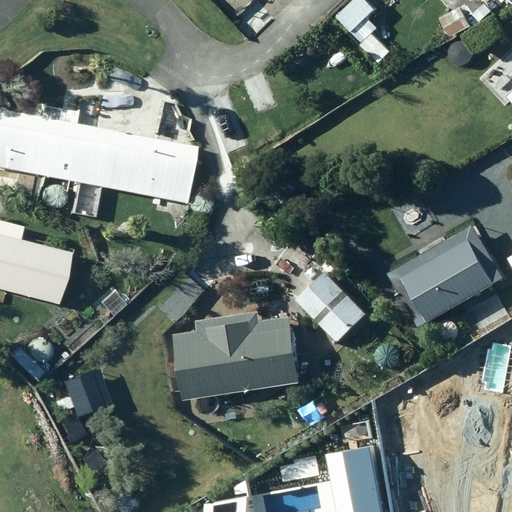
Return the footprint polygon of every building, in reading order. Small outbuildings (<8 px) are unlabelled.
[(377,17),(384,9),(375,0),(362,0),(346,16),(388,60),(398,51),(380,32),(386,26),(377,17)] [(471,5),(451,17),(461,35),(481,24),(471,5)] [(511,31),(502,16),(476,32),(486,48),(511,32),(511,31)] [(511,48),(481,78),(502,99),(511,88),(511,48)] [(138,59),(126,52),(117,67),(129,74),(138,59)] [(0,167),(189,203),(199,148),(0,109),(0,167)] [(487,127),(446,149),(453,163),(494,141),(487,127)] [(412,146),(383,146),(383,170),(412,170),(412,146)] [(420,181),(401,189),(412,214),(430,206),(420,181)] [(511,272),(484,223),(398,272),(429,326),(511,278),(511,272)] [(0,235),(0,289),(55,304),(68,253),(0,235)] [(334,270),(305,299),(347,341),(375,312),(334,270)] [(212,331),(186,335),(196,398),(311,381),(301,315),(270,320),(269,311),(210,319),(212,331)] [(451,356),(450,375),(492,378),(493,358),(451,356)] [(490,389),(450,387),(449,405),(489,407),(490,389)] [(357,431),(374,460),(417,434),(400,405),(357,431)]
